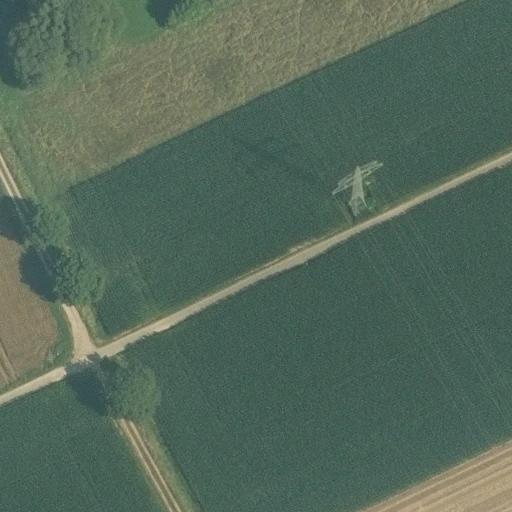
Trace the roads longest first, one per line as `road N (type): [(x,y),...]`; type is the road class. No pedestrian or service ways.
road 1 (track): [(0,411),(511,166)]
road 2 (track): [(184,511),(101,363),(0,150)]
